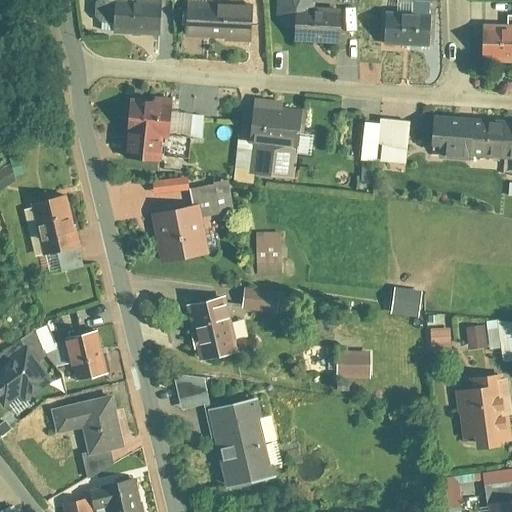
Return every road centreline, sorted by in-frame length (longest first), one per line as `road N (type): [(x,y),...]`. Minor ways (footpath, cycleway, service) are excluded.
road 1 (residential): [(462,0),(459,91),(425,101),(81,67)]
road 2 (residential): [(81,67),(176,511)]
